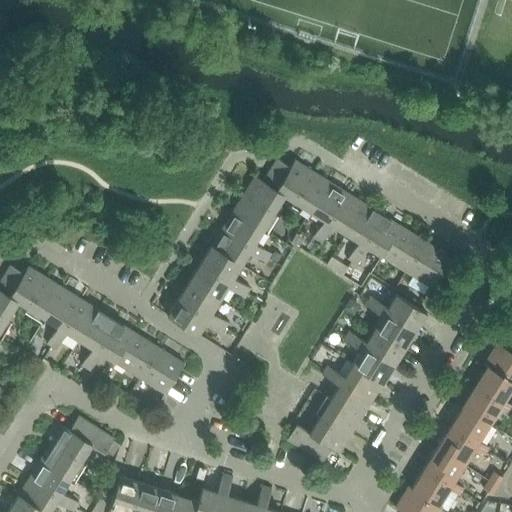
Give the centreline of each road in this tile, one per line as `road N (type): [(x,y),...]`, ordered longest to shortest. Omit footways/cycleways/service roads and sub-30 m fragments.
road 1 (residential): [(507,270),(301,144),(279,145),(238,160),(141,308)]
road 2 (residential): [(373,503),(507,270)]
road 3 (residential): [(0,471),(58,383),(164,443)]
road 4 (residential): [(373,503),(164,443)]
road 5 (residential): [(164,443),(216,358),(141,308)]
road 6 (residential): [(141,308),(47,253),(0,257)]
